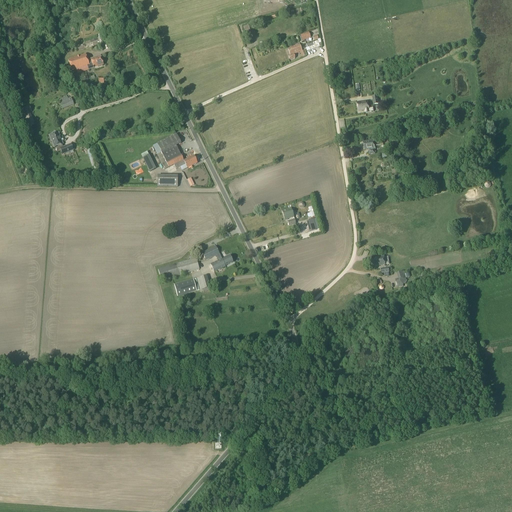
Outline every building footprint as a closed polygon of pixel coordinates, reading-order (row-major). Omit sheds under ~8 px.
[(245,32),(248,41),(249,44),(253,42),(252,40),(253,40),(250,31),(245,32)] [(300,36),(302,41),(310,38),(308,33),(300,36)] [(317,41),(306,45),(307,48),(305,49),(306,52),(319,47),(318,44),(317,41)] [(287,49),(290,56),(289,56),(290,60),(295,58),(293,55),(302,51),(299,44),(287,49)] [(89,65),(87,61),(85,54),(68,60),(71,71),(81,68),(82,71),(85,71),(88,70),(87,66),(89,66),(89,65)] [(87,66),(88,70),(103,65),(100,56),(87,61),(89,65),(89,66),(87,66)] [(58,99),(62,110),(73,105),(71,99),(68,100),(66,96),(58,99)] [(357,103),(358,111),(365,110),(365,113),(373,112),(373,108),(369,109),(368,102),(357,103)] [(29,112),(30,112),(31,112),(29,106),(19,110),(17,111),(19,116),(20,116),(21,116),(24,114),(25,116),(26,118),(28,124),(33,122),(31,116),(30,114),(29,112)] [(58,131),(50,135),(55,148),(58,146),(59,150),(60,149),(62,155),(74,150),(71,143),(64,146),(58,131)] [(161,153),(168,167),(174,165),(176,169),(185,164),(187,168),(197,163),(193,156),(183,161),(176,146),(181,143),(176,134),(157,144),(161,153)] [(364,142),(365,150),(369,149),(370,155),(376,154),(374,146),(374,140),(370,141),(364,142)] [(144,156),(151,170),(156,167),(149,153),(144,156)] [(178,186),(178,176),(158,176),(157,186),(178,186)] [(282,211),(284,220),(287,220),(289,226),(296,224),(291,208),(282,211)] [(306,221),(309,232),(316,230),(313,219),(306,221)] [(202,253),(206,261),(219,254),(215,247),(202,253)] [(210,265),(214,273),(225,267),(232,263),(229,256),(222,260),(210,265)] [(374,258),(375,267),(385,265),(384,257),(374,258)] [(158,270),(161,281),(199,270),(196,259),(158,270)] [(396,280),(398,287),(404,285),(406,279),(404,271),(397,273),(399,279),(396,280)] [(210,276),(205,276),(205,285),(201,285),(201,289),(210,289),(210,276)] [(174,285),(177,297),(196,292),(193,280),(174,285)]
